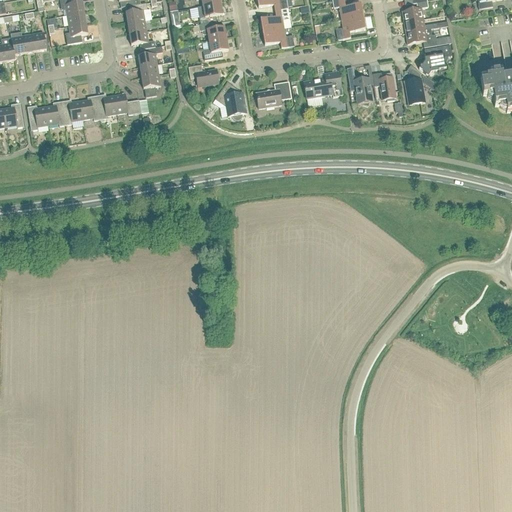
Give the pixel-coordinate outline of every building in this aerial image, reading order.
[(61,13),(65,12),(66,18),(83,15),(82,4),(78,5),(76,0),(72,0),(59,2),(61,13)] [(117,0),(118,4),(120,4),(121,10),(124,10),(126,9),(140,7),(139,1),(136,2),(135,0),(117,0)] [(177,8),(185,8),(186,0),(177,0),(177,8)] [(201,2),(202,9),(220,6),(218,0),(195,0),(196,3),(201,2)] [(273,8),(274,13),(287,11),(286,0),(278,2),(278,0),(255,0),(258,10),(273,8)] [(478,12),(492,10),(491,4),(505,1),(505,0),(476,0),(478,6),(477,6),(478,12)] [(339,10),(341,23),(363,19),(360,6),(345,9),(344,3),(332,5),(333,11),(339,10)] [(401,14),(403,25),(423,22),(421,11),(427,10),(426,4),(416,6),(417,12),(401,14)] [(146,6),(140,7),(126,9),(127,15),(125,15),(127,26),(144,24),(142,13),(147,12),(146,6)] [(198,17),(200,28),(212,25),(211,20),(222,18),(220,6),(202,9),(204,16),(198,17)] [(260,24),(262,35),(283,31),(284,31),(291,30),(289,22),(287,11),(274,13),(275,19),(260,22),(260,23),(260,24)] [(66,18),(68,29),(85,26),(83,15),(66,18)] [(365,32),(363,19),(341,23),(342,31),(335,32),(337,43),(350,41),(349,35),(365,32)] [(403,25),(405,36),(430,32),(433,31),(432,27),(424,28),(423,22),(403,25)] [(146,34),(144,24),(127,26),(129,37),(146,34)] [(200,34),(201,34),(202,36),(204,37),(207,37),(208,44),(226,41),(224,30),(213,31),(212,25),(200,28),(199,28),(200,34)] [(82,45),(80,38),(87,37),(85,26),(68,29),(69,35),(65,36),(67,48),(82,45)] [(296,39),(292,39),(292,38),(285,39),(283,31),(262,35),(264,48),(280,45),(281,51),(294,49),(294,47),(297,46),(296,39)] [(405,36),(407,47),(422,45),(423,50),(437,48),(435,37),(431,38),(430,32),(405,36)] [(140,53),(147,51),(155,50),(154,44),(148,45),(146,34),(129,37),(131,48),(139,47),(140,53)] [(14,58),(24,56),(21,39),(22,39),(21,35),(10,37),(10,41),(11,46),(12,46),(14,58)] [(43,35),(32,37),(35,54),(46,53),(43,35)] [(32,37),(22,39),(21,39),(24,56),(35,54),(32,37)] [(10,41),(0,42),(4,65),(15,63),(14,58),(12,46),(11,46),(10,41)] [(228,53),(226,41),(208,44),(210,52),(202,53),(204,63),(218,61),(217,55),(228,53)] [(427,60),(430,74),(445,71),(443,59),(451,58),(450,48),(434,51),(435,59),(427,60)] [(161,49),(155,50),(147,51),(148,57),(137,59),(139,70),(157,67),(155,56),(162,55),(161,49)] [(184,66),(177,67),(179,77),(186,76),(184,66)] [(158,78),(157,67),(139,70),(141,81),(158,78)] [(201,68),(188,70),(190,82),(196,81),(197,90),(218,86),(216,73),(202,75),(201,68)] [(406,73),(408,74),(409,83),(404,84),(408,107),(424,105),(420,81),(419,78),(421,76),(410,68),(406,73)] [(342,98),(341,90),(338,75),(329,76),(326,81),(325,81),(325,79),(317,81),(318,82),(303,85),(305,94),(306,102),(332,97),(332,100),(342,98)] [(502,84),(501,75),(489,77),(489,81),(480,82),(482,98),(492,97),(494,109),(505,107),(506,115),(511,114),(511,86),(511,83),(502,84)] [(372,77),(374,90),(379,89),(381,103),(395,101),(392,80),(381,81),(380,76),(372,77)] [(156,99),(155,90),(160,89),(158,78),(141,81),(143,92),(144,92),(145,100),(156,99)] [(356,79),(348,80),(350,94),(355,93),(358,107),(360,107),(367,109),(369,105),(371,105),(368,83),(357,85),(356,79)] [(227,84),(215,102),(225,110),(227,120),(232,119),(232,120),(234,122),(236,123),(239,123),(241,121),(242,119),(242,117),(246,116),(242,95),(241,96),(234,91),(234,90),(227,84)] [(274,93),(255,96),(258,112),(281,108),(280,103),(291,101),(288,84),(273,87),(274,93)] [(125,97),(108,99),(111,118),(127,115),(128,118),(141,116),(139,103),(126,105),(125,97)] [(102,98),(92,99),(96,123),(106,121),(106,119),(111,118),(108,99),(102,100),(102,98)] [(90,102),(76,105),(79,123),(93,121),(93,123),(96,123),(92,99),(90,100),(90,102)] [(68,103),(59,105),(63,128),(72,127),(72,124),(79,123),(76,105),(68,106),(68,103)] [(59,129),(63,128),(59,105),(55,105),(56,108),(44,110),(47,129),(58,127),(59,129)] [(14,110),(4,111),(7,130),(16,128),(17,131),(24,130),(20,106),(13,107),(14,110)] [(33,109),(27,110),(30,134),(37,133),(37,130),(47,129),(44,110),(34,112),(33,109)]
